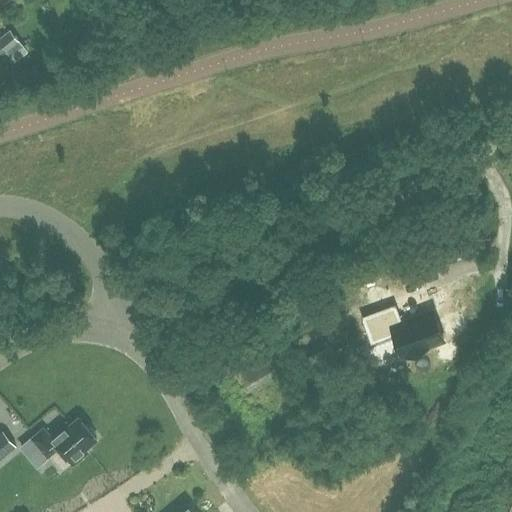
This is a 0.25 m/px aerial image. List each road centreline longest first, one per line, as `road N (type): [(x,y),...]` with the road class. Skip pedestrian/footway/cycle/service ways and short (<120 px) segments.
road 1 (residential): [(141,343),(489,147)]
road 2 (residential): [(0,205),(49,216),(75,235),(141,343)]
road 3 (residential): [(141,343),(248,511)]
